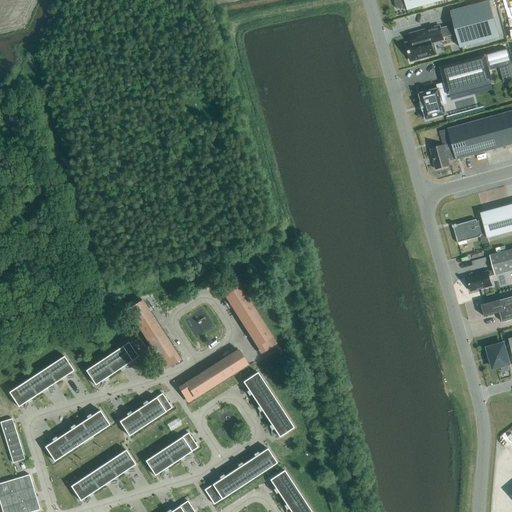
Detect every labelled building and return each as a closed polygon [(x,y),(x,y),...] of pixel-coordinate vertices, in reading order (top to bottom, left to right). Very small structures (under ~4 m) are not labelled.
[(394,0),(396,8),(406,5),(407,10),(444,0),(394,0)] [(500,37),(490,1),(451,11),(461,48),(500,37)] [(443,39),(440,26),(431,28),(431,29),(410,34),(413,43),(406,44),(411,60),(419,58),(420,59),(429,57),(428,55),(435,54),(434,52),(436,52),(434,45),(433,45),(432,42),(443,39)] [(511,70),(506,49),(482,56),(486,70),(500,66),(504,81),(511,79),(511,70)] [(438,89),(420,94),(422,102),(421,102),(424,111),(427,119),(446,114),(441,96),(488,84),(489,84),(486,70),(482,56),(441,67),(442,71),(445,83),(437,85),(438,89)] [(444,145),(430,149),(436,169),(450,165),(449,161),(456,159),(456,160),(511,144),(511,110),(448,129),(453,147),(446,149),(444,145)] [(456,224),(452,225),(453,228),(454,228),(458,243),(481,237),(481,235),(487,234),(488,238),(511,231),(511,204),(481,213),(483,220),(477,221),(476,219),(457,225),(456,224)] [(511,270),(511,249),(490,255),(494,270),(467,277),(471,291),(492,285),(490,276),(511,270)] [(511,278),(502,275),(500,282),(511,286),(511,278)] [(224,293),(261,350),(274,341),(238,284),(224,293)] [(501,299),(482,305),(485,317),(500,312),(503,322),(511,319),(511,296),(501,300),(501,299)] [(142,301),(128,309),(165,366),(178,357),(142,301)] [(503,344),(488,348),(490,354),(488,355),(490,362),(492,361),(494,368),(509,363),(507,357),(511,356),(511,338),(509,339),(511,348),(505,351),(503,344)] [(138,357),(128,342),(86,371),(95,385),(138,357)] [(190,400),(247,364),(239,350),(182,386),(190,400)] [(18,407),(74,371),(64,356),(8,392),(18,407)] [(258,372),(243,382),(279,437),(294,427),(258,372)] [(172,408),(162,393),(119,421),(129,436),(172,408)] [(55,462),(110,425),(100,410),(45,447),(55,462)] [(25,459),(12,419),(1,423),(13,463),(25,459)] [(198,447),(188,433),(145,461),(155,476),(198,447)] [(277,463),(268,448),(204,489),(214,504),(277,463)] [(80,501),(136,464),(126,450),(71,486),(80,501)] [(312,511),(284,470),(270,480),(291,511),(312,511)] [(29,475),(0,483),(0,503),(2,511),(31,511),(40,510),(29,475)] [(196,511),(188,499),(168,511),(196,511)]
